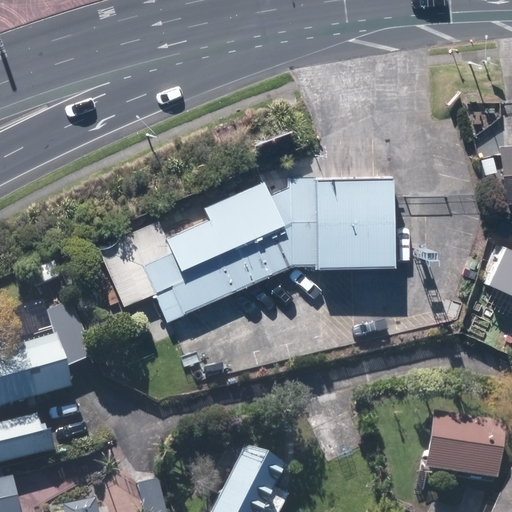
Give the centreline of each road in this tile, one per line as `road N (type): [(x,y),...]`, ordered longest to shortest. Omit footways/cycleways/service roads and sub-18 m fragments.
road 1 (secondary): [(364,0),(138,36)]
road 2 (motorway): [(138,36),(96,94),(0,164)]
road 3 (secondary): [(138,36),(0,81)]
